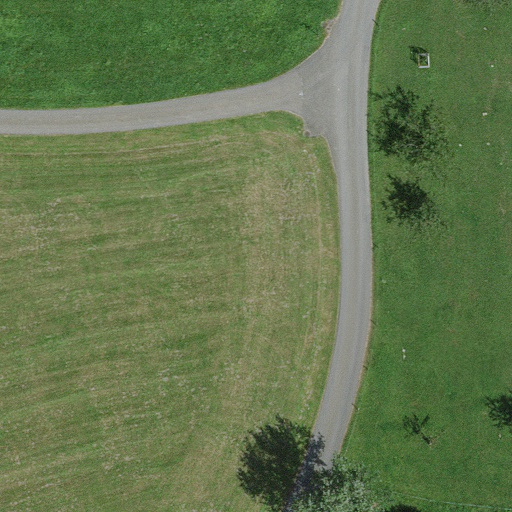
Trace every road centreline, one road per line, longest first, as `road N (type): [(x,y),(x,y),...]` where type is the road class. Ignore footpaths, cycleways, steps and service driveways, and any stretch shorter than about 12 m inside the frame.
road 1 (unclassified): [(301,511),(330,431),(354,310),(346,85)]
road 2 (residential): [(346,85),(160,114),(0,122)]
